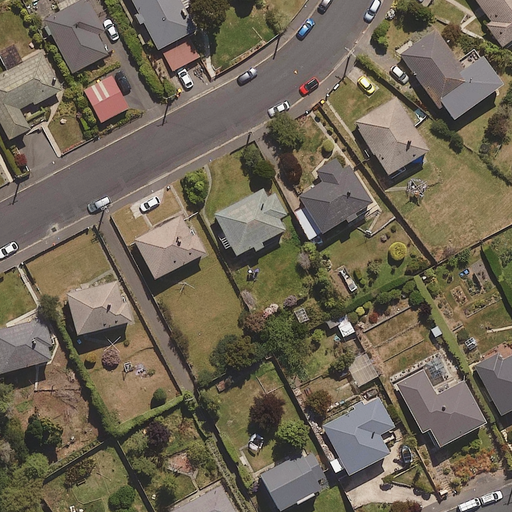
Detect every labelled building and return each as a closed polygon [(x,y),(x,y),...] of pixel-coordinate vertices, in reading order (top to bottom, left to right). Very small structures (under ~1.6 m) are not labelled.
[(112,25),(99,0),(84,0),(45,20),(73,73),(108,55),(97,33),(112,25)] [(196,31),(179,0),(131,0),(158,51),(196,31)] [(431,0),(409,0),(425,10),(431,0)] [(511,39),(511,0),(473,0),(489,22),(484,26),(500,48),(511,39)] [(461,71),(431,31),(399,56),(451,123),(498,87),(477,59),(461,71)] [(199,58),(192,42),(164,56),(172,71),(199,58)] [(62,91),(43,54),(0,75),(0,119),(11,139),(31,129),(22,111),(62,91)] [(129,108),(112,76),(84,91),(101,123),(129,108)] [(437,147),(404,96),(353,124),(385,177),(437,147)] [(310,241),(348,219),(351,224),(359,220),(356,215),(373,206),(344,153),(316,168),(324,183),(301,195),(308,207),(295,214),(310,241)] [(227,252),(233,249),(236,256),(255,246),(258,253),(266,249),(262,243),(286,231),(280,218),(286,215),(272,186),(215,215),(223,230),(217,233),(227,252)] [(205,254),(184,215),(136,240),(156,280),(205,254)] [(128,323),(118,281),(69,294),(79,335),(128,323)] [(327,323),(332,332),(338,328),(343,338),(353,333),(343,314),(327,323)] [(54,359),(43,318),(0,330),(0,367),(2,374),(54,359)] [(378,377),(367,355),(347,365),(358,387),(378,377)] [(511,356),(498,364),(493,355),(471,367),(498,418),(511,410),(511,356)] [(435,397),(422,371),(395,384),(421,435),(427,431),(436,450),(483,426),(462,384),(435,397)] [(396,427),(380,397),(323,426),(330,440),(322,444),(337,473),(346,468),(350,476),(392,454),(382,435),(396,427)] [(326,477),(311,449),(262,475),(281,511),(282,511),(323,491),(318,481),(326,477)] [(237,511),(222,481),(164,511),(237,511)] [(61,492),(49,499),(55,511),(69,511),(70,511),(61,492)]
